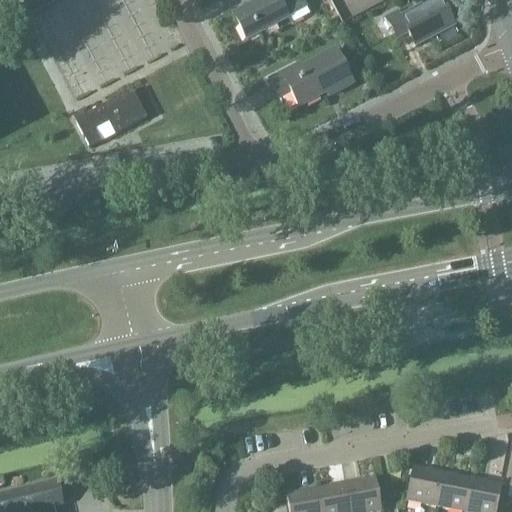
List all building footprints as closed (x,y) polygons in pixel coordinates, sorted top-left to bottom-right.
[(0,0),(0,51),(26,38),(16,18),(0,26),(0,0)] [(20,0),(29,16),(58,0),(20,0)] [(278,0),(262,0),(254,5),(233,16),(247,42),(289,19),(278,0)] [(251,0),(254,5),(262,0),(278,0),(289,19),(306,10),(300,0),(251,0)] [(385,20),(387,24),(397,42),(408,36),(415,49),(454,28),(440,0),(401,21),(398,14),(385,20)] [(334,96),(352,87),(334,53),(293,74),(291,70),(268,82),(277,98),(288,92),(298,110),(332,93),(334,96)] [(74,123),(88,151),(145,121),(130,93),(74,123)] [(504,183),(511,177),(511,162),(511,161),(496,172),(504,183)] [(405,503),(435,509),(441,474),(434,473),(433,475),(411,470),(405,503)] [(441,474),(435,509),(450,511),(464,511),(471,480),(470,480),(470,482),(449,478),(449,476),(441,474)] [(479,482),(471,480),(464,511),(495,511),(501,488),(478,483),(479,482)] [(352,483),(344,484),(349,511),(380,511),(375,481),(352,485),(352,483)] [(0,511),(52,511),(52,509),(63,506),(57,483),(0,496),(0,511)] [(314,492),(318,511),(349,511),(344,484),(336,486),(337,488),(315,491),(314,492)] [(318,511),(314,492),(315,491),(315,490),(299,493),(299,495),(285,497),(287,507),(277,509),(274,511),(318,511)]
